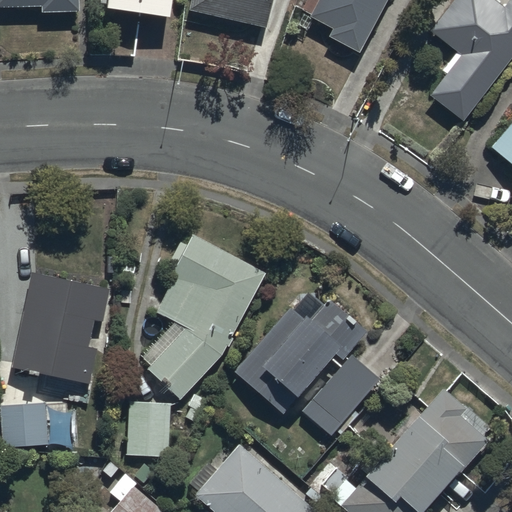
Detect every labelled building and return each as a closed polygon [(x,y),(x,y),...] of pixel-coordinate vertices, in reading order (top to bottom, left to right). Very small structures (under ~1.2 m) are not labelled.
[(0,0),(0,6),(41,5),(42,12),(80,10),(80,0),(0,0)] [(171,0),(108,0),(108,6),(170,15),(171,0)] [(192,0),(190,12),(267,28),(272,0),(192,0)] [(359,50),(385,0),(319,0),(311,16),(334,29),(330,35),(359,50)] [(464,119),(511,56),(511,0),(510,0),(504,8),(493,0),(450,0),(429,28),(457,49),(441,70),(446,73),(431,93),(464,119)] [(511,162),(511,124),(493,146),(511,162)] [(265,273),(192,234),(187,244),(181,241),(170,260),(176,263),(170,276),(175,278),(159,309),(185,324),(147,368),(181,398),(227,344),(229,345),(234,336),(231,335),(265,273)] [(109,288),(32,272),(12,367),(91,383),(99,347),(89,345),(95,319),(102,320),(109,288)] [(290,306),(233,370),(283,414),(294,402),(331,435),(380,380),(348,352),(368,330),(330,297),(311,318),(307,314),(303,318),(290,306)] [(347,477),(330,495),(350,511),(425,511),(489,439),(483,434),(490,426),(445,386),(357,486),(347,477)] [(46,401),(1,404),(3,446),(49,443),(46,401)] [(171,404),(127,402),(125,455),(169,457),(171,404)] [(199,491),(198,493),(219,511),(320,511),(239,443),(217,470),(207,462),(190,483),(199,491)] [(104,492),(118,502),(109,511),(160,511),(162,509),(134,486),(136,483),(121,471),(104,492)]
